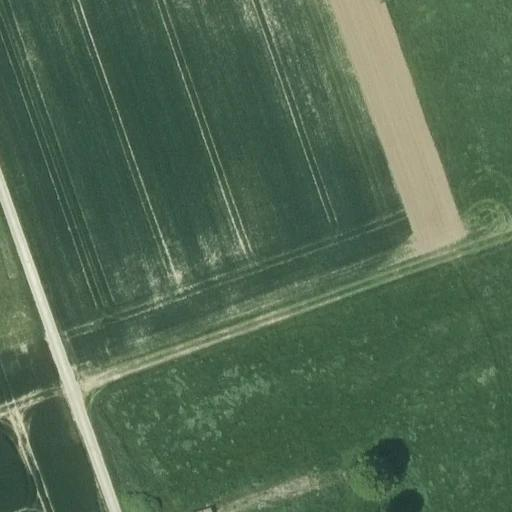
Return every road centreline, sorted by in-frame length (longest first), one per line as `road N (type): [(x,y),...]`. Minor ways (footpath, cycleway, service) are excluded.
road 1 (track): [(70,386),(511,241)]
road 2 (unclassified): [(115,511),(0,190)]
